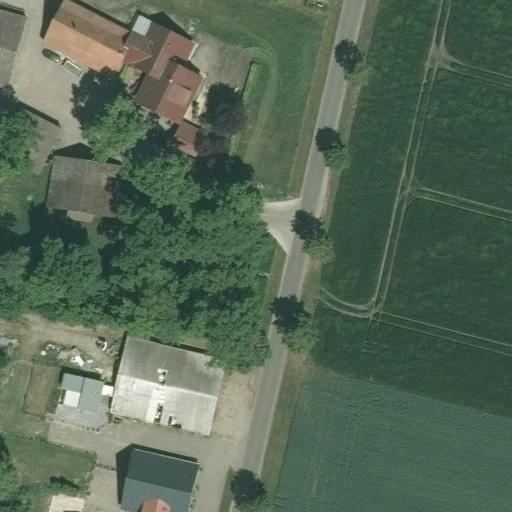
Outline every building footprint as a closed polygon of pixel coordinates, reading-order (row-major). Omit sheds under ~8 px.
[(154,26),(147,44),(68,11),(51,52),(114,78),(120,63),(149,75),(136,106),(186,127),(205,80),(182,70),(193,43),(154,26)] [(0,15),(0,92),(3,93),(21,21),(0,15)] [(61,160),(51,207),(115,220),(125,173),(61,160)] [(135,341),(117,416),(210,439),(228,363),(135,341)] [(44,373),(35,412),(109,429),(118,389),(44,373)] [(191,511),(202,475),(139,457),(124,510),(132,511),(191,511)]
